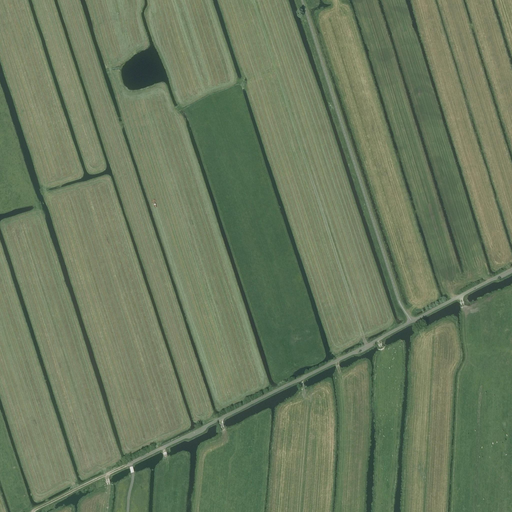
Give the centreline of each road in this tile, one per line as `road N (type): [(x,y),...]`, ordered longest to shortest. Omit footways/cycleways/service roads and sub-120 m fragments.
road 1 (track): [(366,345),(252,0)]
road 2 (track): [(446,153),(489,280)]
